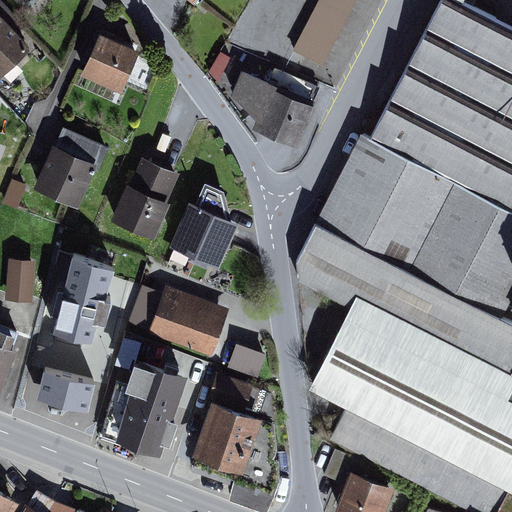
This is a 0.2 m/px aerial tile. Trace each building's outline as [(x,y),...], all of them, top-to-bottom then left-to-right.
[(355,0),(318,0),(293,49),(323,64),(355,0)] [(511,24),(464,0),(440,0),(371,136),(511,207),(511,24)] [(0,13),(0,76),(0,77),(32,47),(0,13)] [(104,32),(100,31),(81,73),(121,91),(140,48),(125,41),(126,39),(105,29),(104,32)] [(230,56),(221,51),(209,71),(219,82),(230,56)] [(269,79),(242,68),(232,93),(257,117),(253,127),(297,145),(317,99),(314,98),(320,85),(274,66),(269,79)] [(110,145),(63,125),(55,143),(53,142),(34,185),(78,204),(95,167),(99,169),(110,145)] [(511,207),(371,136),(361,131),(296,260),(298,279),(351,306),(357,294),(511,371),(511,370),(511,318),(504,315),(511,297),(511,207)] [(180,171),(143,155),(131,182),(127,181),(110,219),(154,237),(171,200),(168,199),(180,171)] [(12,176),(3,201),(18,206),(27,181),(12,176)] [(196,200),(190,198),(170,244),(191,253),(188,259),(206,267),(208,261),(219,266),(240,219),(231,216),(224,188),(205,180),(196,200)] [(115,264),(74,253),(52,328),(92,340),(115,264)] [(37,258),(8,256),(6,298),(34,300),(37,258)] [(229,307),(166,283),(163,291),(143,283),(129,322),(149,329),(148,331),(212,355),(229,307)] [(511,371),(357,294),(351,306),(309,386),(346,405),(508,487),(511,488),(511,397),(509,396),(511,388),(511,371)] [(0,391),(16,347),(13,346),(18,331),(0,323),(0,391)] [(267,352),(237,341),(228,366),(258,377),(267,352)] [(127,383),(132,385),(114,438),(161,454),(165,443),(170,444),(179,418),(173,416),(188,372),(165,364),(163,368),(135,359),(127,383)] [(95,377),(45,366),(38,395),(89,407),(95,377)] [(511,511),(511,370),(511,371),(511,388),(509,396),(511,397),(511,488),(508,487),(495,511),(476,511),(473,510),(471,511),(511,511)] [(253,383),(217,371),(208,396),(245,408),(245,407),(260,412),(267,389),(253,385),(253,383)] [(263,415),(212,399),(193,452),(196,453),(193,463),(275,492),(280,479),(278,459),(273,459),(277,447),(275,422),(262,418),(263,415)] [(495,511),(508,487),(346,405),(330,437),(473,510),(476,511),(495,511)] [(349,453),(335,447),(324,475),(338,481),(349,453)] [(275,492),(193,463),(190,469),(232,484),(229,496),(229,498),(230,499),(231,500),(264,511),(265,511),(267,510),(269,508),(275,492)] [(384,511),(395,485),(351,468),(335,511),(336,511),(384,511)] [(0,488),(0,511),(12,511),(19,500),(0,488)] [(28,503),(26,501),(19,511),(88,511),(55,499),(37,488),(28,503)]
